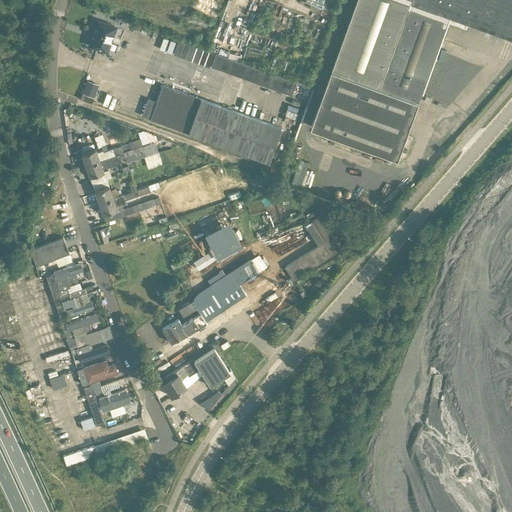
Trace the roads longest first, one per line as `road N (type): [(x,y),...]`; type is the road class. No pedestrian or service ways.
road 1 (tertiary): [(182,511),(218,445),(511,108)]
road 2 (unclassified): [(167,440),(60,156),(49,88),(61,0)]
